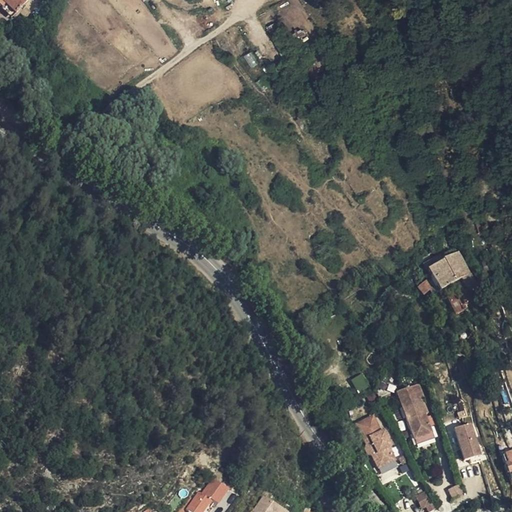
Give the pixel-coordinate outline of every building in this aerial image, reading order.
[(18,0),(13,6),(17,10),(25,0),(18,0)] [(251,51),(243,56),(251,68),(259,63),(251,51)] [(375,58),(362,67),(368,76),(381,68),(375,58)] [(438,249),(424,257),(438,284),(445,280),(454,276),(461,272),(467,282),(474,278),(455,247),(441,254),(438,249)] [(431,278),(426,273),(418,280),(423,285),(431,278)] [(480,288),(474,278),(467,282),(462,285),(461,284),(452,289),(454,293),(461,290),(465,297),(480,288)] [(445,280),(438,284),(442,292),(447,288),(445,280)] [(466,299),(465,297),(461,290),(454,293),(452,289),(449,290),(455,305),(466,299)] [(425,412),(427,411),(423,399),(426,398),(421,385),(398,394),(403,409),(407,407),(410,417),(407,418),(413,436),(431,430),(426,416),(425,412)] [(389,446),(392,443),(385,431),(381,431),(373,415),(356,424),(367,446),(370,452),(378,467),(395,460),(389,446)] [(472,422),(455,427),(464,459),(481,454),(472,422)] [(431,430),(413,436),(415,442),(433,436),(431,430)] [(219,502),(229,488),(214,477),(203,491),(200,489),(187,507),(193,511),(203,511),(214,498),(219,502)] [(423,484),(413,489),(418,500),(420,499),(428,496),(423,484)] [(265,511),(270,505),(275,496),(260,485),(249,500),(258,506),(252,511),(265,511)] [(452,498),(461,494),(457,485),(448,489),(452,498)] [(170,500),(173,503),(178,498),(175,495),(170,500)] [(276,511),(284,502),(275,496),(270,505),(265,511),(276,511)] [(428,496),(420,499),(423,506),(431,503),(428,496)]
